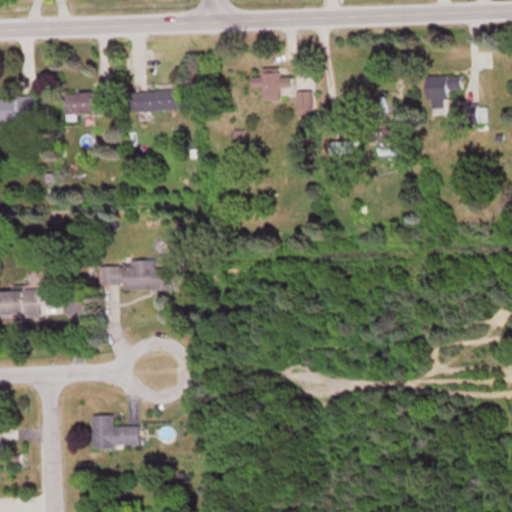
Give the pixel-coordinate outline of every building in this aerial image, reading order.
[(280,66),(262,66),(262,75),(251,75),(251,88),(261,88),(261,101),(281,101),(281,86),(292,86),(292,76),(280,76),(280,66)] [(463,75),(427,75),(427,107),(448,107),(448,88),(462,88),(463,75)] [(186,109),(186,89),(131,90),(131,110),(186,109)] [(111,91),(64,91),(64,113),(111,113),(111,91)] [(311,114),(311,91),(297,91),(297,114),(311,114)] [(0,95),(0,121),(37,121),(37,95),(0,95)] [(398,128),(377,128),(377,156),(398,156),(398,128)] [(355,178),(354,140),(330,141),(331,179),(355,178)] [(123,289),(173,289),(173,267),(155,268),(155,260),(131,260),(131,266),(98,266),(98,284),(123,284),(123,289)] [(0,317),(40,317),(40,289),(0,289),(0,317)] [(92,446),(139,446),(139,424),(114,424),(114,413),(92,413),(92,446)]
